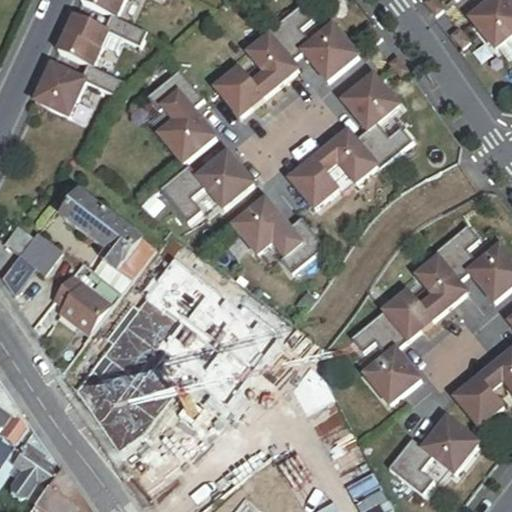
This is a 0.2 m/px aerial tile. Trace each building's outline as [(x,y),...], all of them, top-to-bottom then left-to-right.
[(159,0),(165,3),(166,0),(86,0),(83,7),(113,21),(118,23),(128,2),(128,0),(159,0)] [(444,14),(433,0),(425,6),(436,20),(444,14)] [(511,41),(511,9),(504,0),(500,0),(472,23),(497,54),(499,52),(511,41)] [(243,74),(218,94),(242,122),(301,74),(294,66),(305,57),(329,86),(360,61),(335,30),(333,32),(314,48),(302,35),(315,24),(314,24),(303,10),(270,37),(272,40),(251,57),(253,59),(269,78),(256,89),(243,73),(243,74)] [(321,17),(314,24),(315,24),(302,35),(314,48),(333,32),(321,17)] [(142,53),(149,37),(118,23),(113,21),(107,34),(77,20),(60,56),(90,70),(95,73),(104,52),(111,38),(123,44),(142,53)] [(364,35),(375,48),(383,42),(372,28),(364,35)] [(452,39),(463,53),(471,46),(460,33),(452,39)] [(111,38),(104,52),(116,58),(123,44),(111,38)] [(511,64),(511,41),(499,52),(510,66),(511,64)] [(253,59),(240,70),(243,74),(243,73),(256,89),(269,78),(253,59)] [(390,68),(402,81),(409,75),(398,61),(390,68)] [(118,102),(126,87),(95,73),(90,70),(83,84),(54,70),(37,106),(71,122),(81,102),(87,88),(99,94),(118,102)] [(162,141),(160,142),(183,170),(215,143),(192,116),(203,106),(180,77),(145,106),(157,120),(157,121),(169,111),(181,125),(162,141)] [(329,177),(341,167),(357,186),(358,188),(379,170),(382,173),(415,146),(404,132),(403,132),(391,142),(379,128),(399,111),(401,110),(376,80),(345,105),(369,135),(358,144),(351,136),(293,184),(317,213),(341,193),(329,177)] [(87,88),(81,102),(93,108),(99,94),(87,88)] [(169,111),(157,121),(157,120),(150,126),(162,141),(181,125),(169,111)] [(403,132),(404,132),(411,126),(399,111),(379,128),(391,142),(403,132)] [(253,189),(228,159),(198,183),(188,172),(161,195),(188,227),(201,216),(202,216),(192,203),(206,192),(223,212),(224,213),(253,189)] [(341,193),(344,197),(357,186),(341,167),(329,177),(341,193)] [(201,216),(208,224),(223,212),(206,192),(192,203),(202,216),(201,216)] [(132,288),(157,256),(84,200),(66,224),(110,258),(104,266),(132,288)] [(280,268),(291,280),(325,252),(301,223),(290,233),(266,204),(234,231),(259,261),(260,260),(280,243),(292,257),(280,267),(280,268)] [(466,295),(460,287),(471,278),(495,307),(511,292),(511,264),(501,251),(499,253),(479,269),(467,254),(480,244),(469,230),(435,258),(439,263),(418,280),(420,282),(435,301),(423,311),(410,296),(409,296),(353,343),(361,352),(361,353),(373,342),(385,356),(365,373),(363,374),(390,408),(421,382),(397,353),(466,295)] [(21,261),(35,243),(19,231),(5,248),(21,261)] [(480,244),(467,254),(479,269),(499,253),(487,238),(480,244)] [(63,257),(38,239),(35,243),(21,261),(37,273),(46,280),(63,257)] [(260,260),(272,274),(280,268),(280,267),(292,257),(280,243),(260,260)] [(21,261),(3,285),(15,301),(37,273),(21,261)] [(420,282),(406,293),(409,296),(410,296),(423,311),(435,301),(420,282)] [(74,283),(55,307),(65,314),(61,319),(63,321),(79,333),(91,342),(113,313),(74,283)] [(235,362),(190,306),(107,373),(118,387),(107,397),(140,438),(235,362)] [(60,326),(75,338),(79,333),(63,321),(60,326)] [(505,413),(505,412),(492,396),(505,386),(511,394),(511,325),(511,326),(511,360),(458,404),(481,432),(505,413)] [(361,352),(353,358),(365,373),(385,356),(373,342),(361,353),(361,352)] [(505,412),(505,413),(508,416),(511,412),(511,394),(505,386),(492,396),(505,412)] [(30,432),(0,387),(0,469),(2,471),(30,432)] [(433,485),(420,475),(432,461),(452,478),(454,479),(479,449),(447,423),(423,453),(412,443),(388,472),(421,500),(433,485)] [(60,475),(30,432),(2,471),(0,473),(0,490),(14,471),(22,477),(11,493),(10,498),(20,505),(25,503),(36,487),(46,494),(60,475)] [(433,485),(440,492),(452,478),(432,461),(420,475),(433,485)] [(85,511),(60,475),(46,494),(35,509),(32,511),(85,511)] [(46,494),(36,487),(25,503),(35,509),(46,494)]
